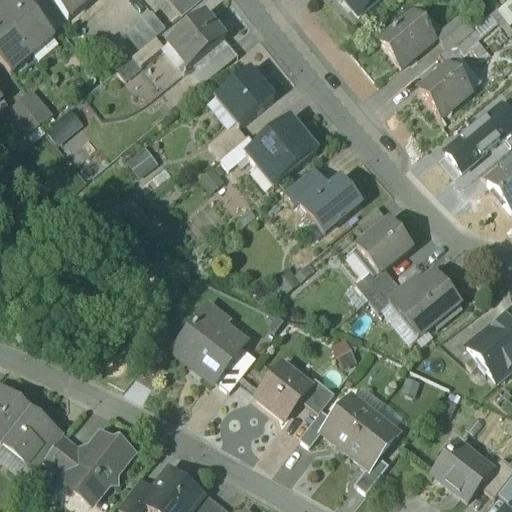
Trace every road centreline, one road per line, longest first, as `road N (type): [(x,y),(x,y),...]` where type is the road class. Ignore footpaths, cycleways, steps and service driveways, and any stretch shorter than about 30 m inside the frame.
road 1 (residential): [(251,0),(434,230),(456,248),(511,259)]
road 2 (residential): [(0,366),(294,511)]
